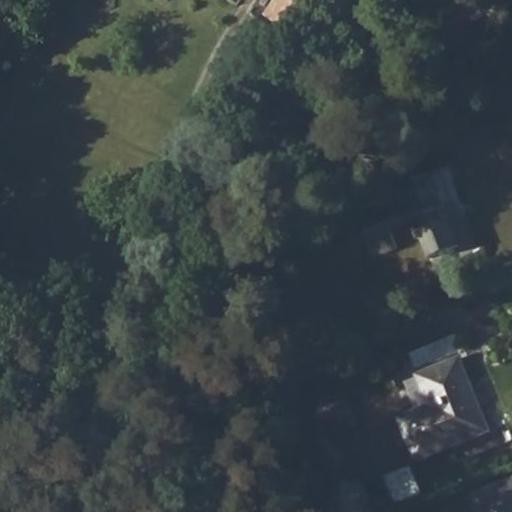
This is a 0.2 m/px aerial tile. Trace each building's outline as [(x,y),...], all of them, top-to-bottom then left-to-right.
[(394,187),(401,204),(358,221),(373,260),(403,248),(396,231),(412,224),(418,238),(420,237),(429,259),(459,247),(430,173),(394,187)] [(454,334),(412,351),(418,366),(460,349),(454,334)] [(487,430),(458,358),(418,375),(430,405),(399,417),(417,459),(487,430)] [(390,472),(394,494),(419,490),(415,468),(390,472)] [(348,479),(331,486),(342,511),(346,511),(359,507),(348,479)] [(511,511),(511,479),(472,495),(478,511),(511,511)]
